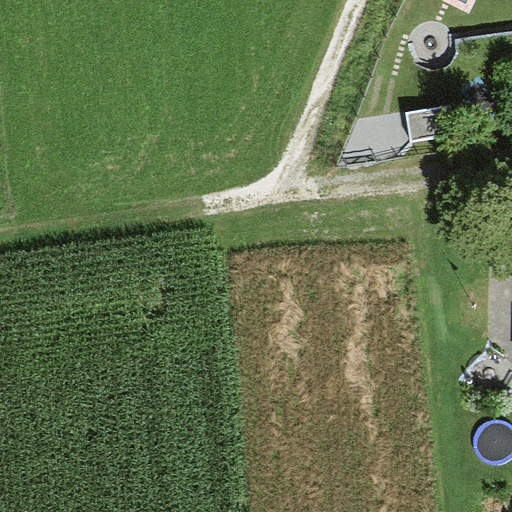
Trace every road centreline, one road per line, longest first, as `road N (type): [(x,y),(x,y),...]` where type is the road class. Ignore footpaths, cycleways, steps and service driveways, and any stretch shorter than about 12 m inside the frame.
road 1 (track): [(0,231),(281,178),(347,0)]
road 2 (track): [(281,178),(511,152)]
